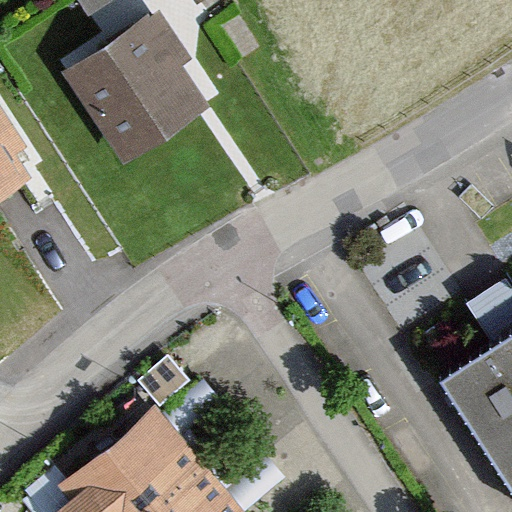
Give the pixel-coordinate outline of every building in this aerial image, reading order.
[(109,0),(73,0),(84,16),(109,0)] [(183,58),(150,11),(60,74),(119,159),(201,102),(174,64),(183,58)] [(23,141),(0,106),(0,187),(28,170),(13,147),(23,141)] [(511,311),(511,263),(470,292),(492,325),(511,311)] [(511,320),(437,368),(511,485),(511,320)] [(243,511),(150,404),(55,486),(78,511),(243,511)]
